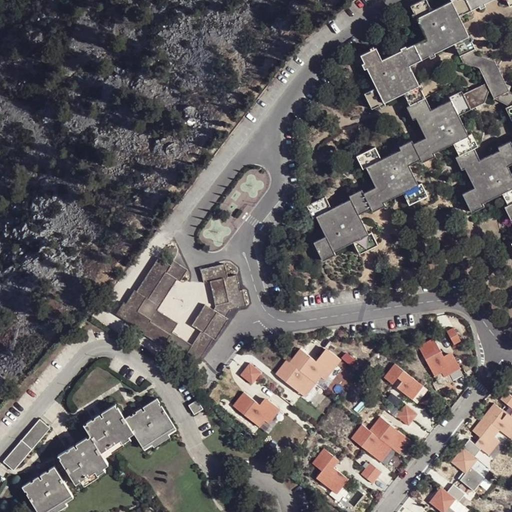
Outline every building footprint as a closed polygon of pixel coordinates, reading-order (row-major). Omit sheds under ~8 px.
[(451,0),(452,0),(431,10),(426,0),(422,0),(410,6),(414,13),(416,12),(419,17),(416,18),(426,38),(413,44),(421,59),(429,55),(427,52),(432,50),(433,52),(453,43),(458,40),(460,45),(455,47),(458,52),(463,63),(479,67),(486,82),(494,98),(509,91),(494,60),(493,61),(483,65),(478,55),(473,45),(471,40),(473,39),(471,34),(469,35),(459,16),(457,11),(461,9),(463,14),(471,10),(466,0),(451,0)] [(511,0),(466,0),(471,10),(473,8),(479,6),(478,3),(483,1),(484,3),(491,0),(507,0),(510,6),(511,4),(511,0)] [(384,102),(404,92),(419,85),(409,65),(407,61),(412,59),(413,63),(421,59),(413,44),(406,48),(405,46),(400,49),(401,50),(382,59),(376,48),(360,55),(364,63),(367,61),(369,66),(366,67),(376,88),(364,93),(371,108),(379,105),(377,101),(382,99),(384,102)] [(493,61),(478,55),(483,65),(493,61)] [(474,89),(470,90),(473,96),(470,101),(467,103),(469,106),(470,110),(481,104),(494,98),(486,82),(474,89)] [(417,141),(413,143),(419,155),(420,158),(427,154),(430,158),(434,156),(433,153),(452,143),(455,148),(459,146),(462,153),(473,147),(477,146),(470,134),(467,135),(458,116),(462,113),(461,110),(469,106),(467,103),(470,101),(473,96),(470,90),(463,94),(461,91),(448,97),(450,100),(431,110),(424,96),(421,89),(423,88),(421,84),(419,85),(404,92),(409,102),(410,105),(413,112),(410,114),(412,119),(416,117),(425,138),(417,141)] [(511,92),(509,91),(494,98),(502,103),(508,107),(510,106),(511,104),(511,92)] [(370,189),(363,193),(369,204),(370,207),(378,203),(380,207),(385,205),(383,202),(402,192),(405,198),(409,195),(413,202),(428,195),(422,183),(418,185),(409,165),(413,163),(411,159),(419,155),(413,143),(411,140),(399,146),(401,149),(381,159),(375,147),(360,154),(364,161),(361,163),(363,168),(366,167),(375,187),(370,189)] [(476,152),(473,147),(462,153),(459,155),(463,162),(458,164),(461,169),(465,167),(474,187),(462,193),(469,207),(476,204),(478,208),(483,206),(481,202),(501,193),(503,198),(508,196),(511,203),(511,202),(511,176),(507,166),(511,163),(510,160),(511,158),(511,143),(511,141),(498,147),(499,150),(480,160),(476,152)] [(325,196),(310,203),(314,211),(310,213),(312,218),(316,216),(326,236),(314,242),(320,256),(328,253),(330,257),(335,254),(333,251),(352,242),(355,247),(359,245),(363,252),(377,244),(372,232),(368,234),(358,214),(363,212),(361,208),(369,204),(363,193),(362,190),(349,196),(350,199),(331,208),(325,196)] [(378,203),(370,207),(371,208),(373,211),(378,209),(380,207),(378,203)] [(149,338),(163,346),(165,344),(171,334),(172,332),(178,323),(157,310),(177,280),(180,281),(188,269),(174,261),(171,265),(158,257),(136,291),(135,289),(126,303),(124,301),(116,313),(144,331),(143,333),(149,338)] [(210,281),(212,289),(225,286),(239,282),(237,274),(228,277),(225,264),(201,269),(204,282),(210,281)] [(171,334),(165,344),(172,348),(185,357),(184,358),(196,365),(213,338),(215,339),(228,319),(225,317),(231,309),(247,305),(243,289),(240,290),(239,282),(225,286),(212,289),(216,307),(214,310),(205,304),(192,324),(201,330),(193,344),(192,345),(172,332),(171,334)] [(461,338),(453,324),(445,329),(453,343),(461,338)] [(443,353),(433,336),(417,345),(434,374),(441,371),(444,376),(461,366),(451,349),(443,353)] [(286,360),(276,374),(290,385),(292,383),(295,385),(293,387),(305,397),(321,376),(325,380),(341,359),(329,350),(319,363),(300,349),(289,362),(286,360)] [(423,383),(394,361),(383,375),(391,382),(396,376),(400,379),(395,386),(412,398),(423,383)] [(249,363),(240,375),(252,384),(261,372),(249,363)] [(511,393),(506,389),(500,397),(511,405),(511,393)] [(243,392),(233,406),(259,427),(264,420),(268,423),(280,409),(268,399),(262,407),(243,392)] [(142,446),(174,425),(162,406),(161,406),(159,403),(160,402),(157,398),(143,407),(144,409),(142,410),(141,408),(136,411),(135,411),(136,413),(131,416),(130,415),(125,419),(118,407),(117,407),(115,404),(102,413),(103,416),(101,417),(100,414),(97,415),(95,417),(95,418),(92,420),(91,419),(86,422),(86,423),(84,424),(84,423),(83,424),(90,435),(87,437),(87,436),(76,444),(78,446),(76,447),(74,444),(71,447),(69,448),(69,449),(66,450),(59,455),(61,458),(60,458),(75,482),(81,479),(95,470),(97,473),(104,469),(103,466),(108,463),(101,452),(106,448),(120,440),(122,442),(130,438),(129,436),(133,433),(142,446)] [(203,408),(197,399),(188,404),(194,413),(203,408)] [(511,415),(493,401),(483,415),(499,427),(511,437),(511,415)] [(405,404),(401,409),(414,419),(418,414),(405,404)] [(414,419),(401,409),(396,415),(409,425),(414,419)] [(379,415),(368,428),(392,447),(399,452),(410,438),(379,415)] [(468,438),(462,445),(474,454),(480,446),(494,456),(504,442),(494,434),(499,427),(483,415),(471,428),(479,435),(474,442),(468,438)] [(13,468),(49,426),(38,418),(3,460),(13,468)] [(368,428),(361,422),(349,437),(380,462),(392,447),(368,428)] [(462,445),(450,460),(465,471),(459,478),(473,489),(483,475),(471,466),(478,457),(474,454),(462,445)] [(338,458),(323,446),(311,462),(321,469),(315,476),(336,492),(349,477),(333,464),(338,458)] [(378,477),(382,471),(369,461),(365,467),(378,477)] [(40,511),(41,511),(73,492),(55,465),(50,468),(48,470),(47,469),(41,474),(43,476),(41,478),(39,475),(38,476),(34,478),(34,479),(31,481),(23,485),(25,489),(26,488),(28,492),(27,492),(40,511)] [(378,477),(365,467),(360,473),(372,483),(378,477)] [(452,482),(446,490),(455,496),(458,499),(464,491),(452,482)] [(429,511),(428,511),(456,511),(448,505),(455,496),(446,490),(439,485),(428,499),(441,510),(440,511),(429,511)]
